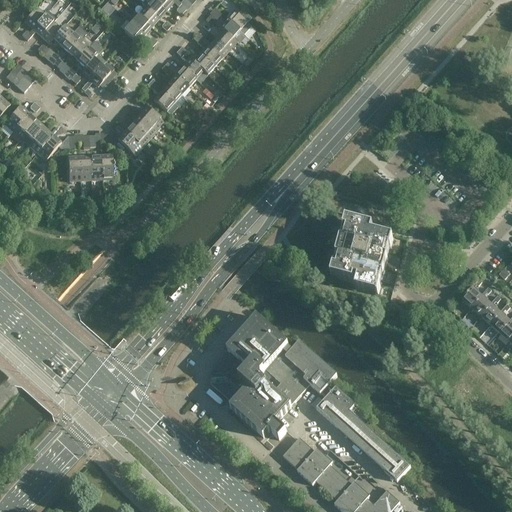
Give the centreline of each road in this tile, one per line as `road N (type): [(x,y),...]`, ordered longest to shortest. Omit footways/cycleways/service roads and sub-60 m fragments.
road 1 (residential): [(0,35),(56,83),(43,98),(77,125),(101,124),(213,0)]
road 2 (unclassified): [(331,511),(205,400),(204,366),(247,317)]
road 3 (tertiary): [(122,393),(262,231),(287,188)]
road 4 (tertiary): [(287,188),(109,379)]
road 5 (tertiary): [(287,188),(456,0)]
road 6 (unclassified): [(184,187),(308,49)]
road 7 (secondary): [(252,511),(122,393)]
road 8 (secondary): [(109,379),(0,278)]
road 9 (secondary): [(107,411),(210,511)]
road 10 (tertiary): [(10,511),(107,411)]
road 11 (tertiary): [(90,396),(0,491)]
road 12 (residential): [(429,310),(511,219)]
road 13 (secondary): [(0,314),(90,396)]
road 14 (residential): [(429,310),(405,289),(429,203)]
